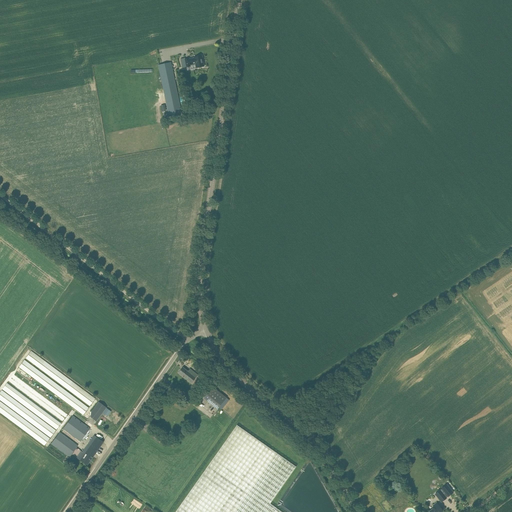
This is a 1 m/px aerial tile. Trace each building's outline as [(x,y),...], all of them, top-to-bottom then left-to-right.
[(189,58),(185,59),(187,67),(188,67),(189,67),(191,66),(191,65),(194,65),(194,64),(196,64),(196,68),(204,66),(202,56),(194,57),(194,58),(193,58),(189,58)] [(169,115),(177,114),(182,113),(171,62),(158,65),(169,115)] [(95,399),(31,351),(26,358),(90,406),(95,399)] [(88,408),(24,360),(19,367),(83,414),(88,408)] [(179,373),(192,383),(198,375),(190,369),(188,371),(183,367),(179,373)] [(68,414),(13,374),(8,381),(62,421),(68,414)] [(62,422),(7,382),(2,389),(56,429),(62,422)] [(226,398),(213,387),(204,398),(218,409),(226,398)] [(2,390),(0,392),(0,399),(50,437),(55,430),(2,390)] [(50,438),(0,401),(0,412),(44,446),(50,438)] [(106,407),(99,402),(90,413),(90,417),(96,421),(106,407)] [(73,416),(63,429),(80,442),(90,428),(73,416)] [(238,424),(175,511),(282,511),(273,505),(270,503),(297,466),(238,424)] [(50,443),(70,457),(78,446),(59,431),(50,443)] [(103,442),(99,439),(94,436),(86,447),(87,448),(84,452),(85,453),(80,460),(87,465),(103,442)] [(447,485),(442,489),(448,497),(453,492),(447,485)] [(435,495),(442,503),(448,498),(441,490),(435,495)] [(429,511),(430,511),(441,511),(443,511),(436,502),(433,505),(434,507),(429,511)]
